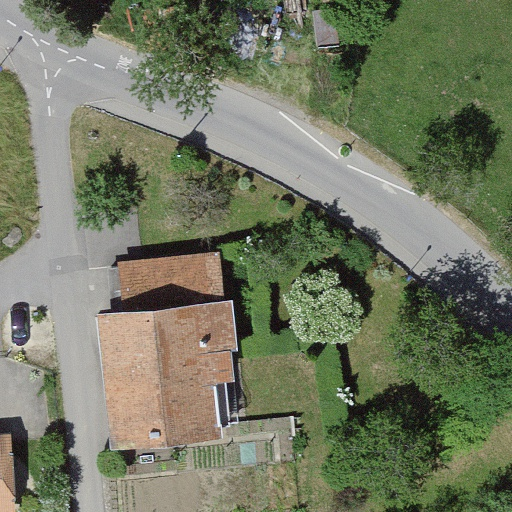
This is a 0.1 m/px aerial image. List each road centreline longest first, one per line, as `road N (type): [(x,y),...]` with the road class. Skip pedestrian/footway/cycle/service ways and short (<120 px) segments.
road 1 (residential): [(511,313),(437,240),(327,170),(44,55)]
road 2 (residential): [(44,55),(85,511)]
